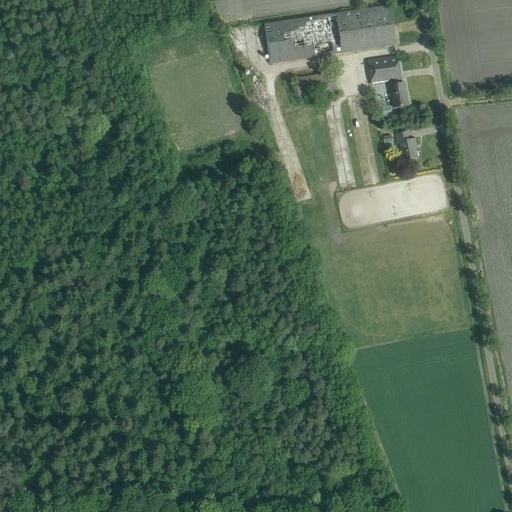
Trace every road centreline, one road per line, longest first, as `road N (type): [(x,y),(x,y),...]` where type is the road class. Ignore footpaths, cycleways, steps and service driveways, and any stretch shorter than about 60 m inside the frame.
road 1 (unclassified): [(511,480),(423,0)]
road 2 (track): [(8,511),(57,504),(388,500)]
road 3 (track): [(392,511),(263,160)]
